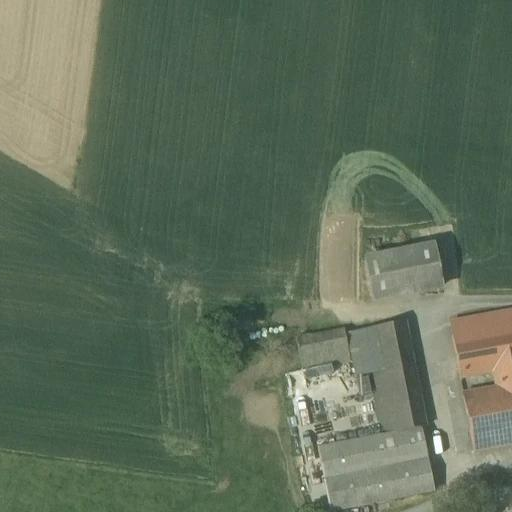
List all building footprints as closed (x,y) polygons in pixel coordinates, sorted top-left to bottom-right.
[(434,248),(364,262),(372,302),(442,287),(434,248)] [(466,322),(449,325),(452,338),(468,335),(466,322)] [(424,429),(403,324),(362,332),(370,376),(383,437),(421,430),(424,429)] [(511,326),(468,335),(452,338),(460,380),(492,374),(496,389),(511,386),(511,326)] [(343,330),(296,340),(302,371),(350,362),(343,330)] [(370,376),(362,332),(347,335),(356,379),(370,376)] [(511,386),(496,389),(463,396),(473,452),(511,444),(511,386)] [(383,437),(317,450),(329,511),(341,511),(434,493),(421,430),(383,437)]
